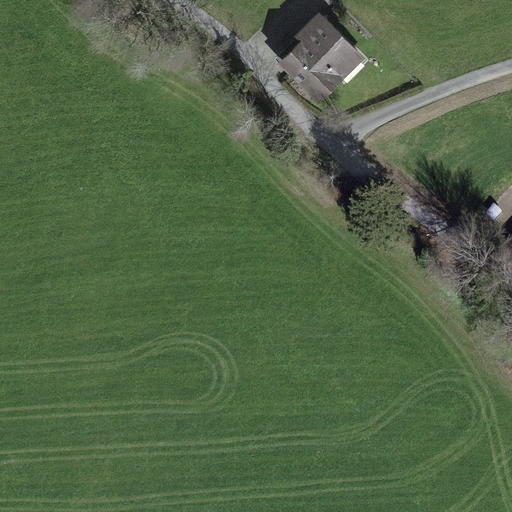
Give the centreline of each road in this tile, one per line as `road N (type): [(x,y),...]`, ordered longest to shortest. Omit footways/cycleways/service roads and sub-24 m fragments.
road 1 (unclassified): [(511,289),(332,146)]
road 2 (unclassified): [(332,146),(242,52),(176,0)]
road 3 (unclassified): [(332,146),(358,126),(511,68)]
